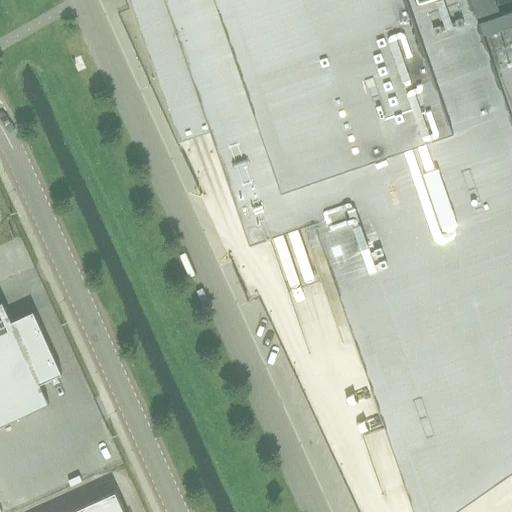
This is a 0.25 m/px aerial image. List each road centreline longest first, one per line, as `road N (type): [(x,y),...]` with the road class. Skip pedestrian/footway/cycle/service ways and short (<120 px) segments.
road 1 (unclassified): [(81,0),(314,511)]
road 2 (tertiary): [(176,511),(0,126)]
